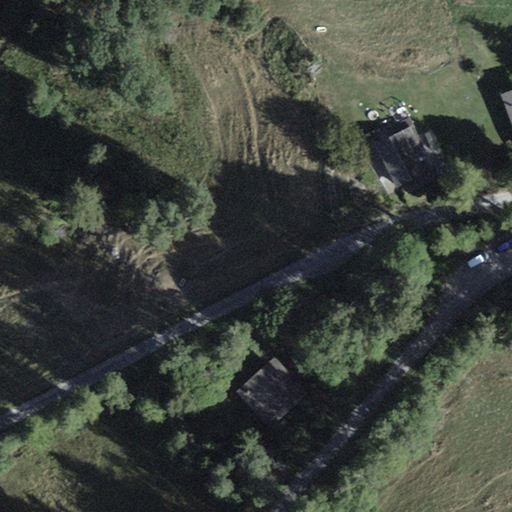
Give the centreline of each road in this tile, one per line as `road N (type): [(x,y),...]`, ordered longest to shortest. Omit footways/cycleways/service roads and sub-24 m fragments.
road 1 (unclassified): [(511,199),(368,233),(0,422)]
road 2 (unclassified): [(511,261),(470,283),(271,511)]
